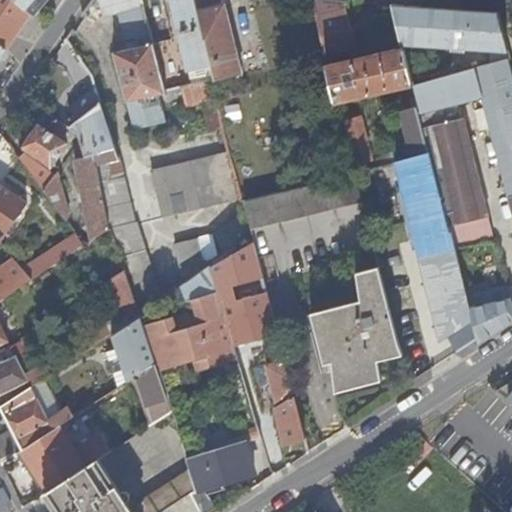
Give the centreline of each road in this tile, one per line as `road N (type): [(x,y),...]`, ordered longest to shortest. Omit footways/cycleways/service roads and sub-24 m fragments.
road 1 (residential): [(264,511),(511,350)]
road 2 (residential): [(0,104),(77,0)]
